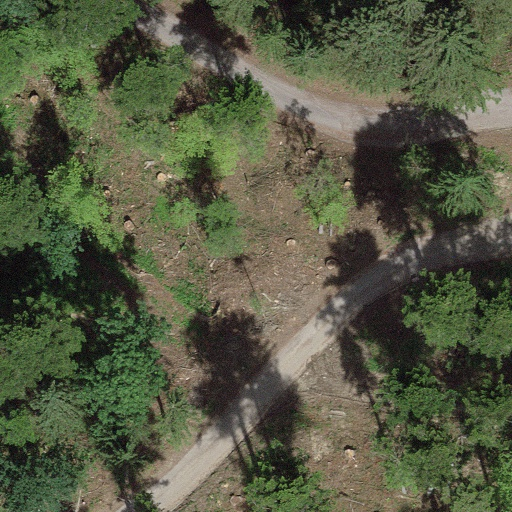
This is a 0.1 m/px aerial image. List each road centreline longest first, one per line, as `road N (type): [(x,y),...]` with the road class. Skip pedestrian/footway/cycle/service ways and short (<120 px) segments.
road 1 (track): [(138,511),(388,269),(511,235)]
road 2 (track): [(511,111),(404,125),(339,118),(106,0)]
